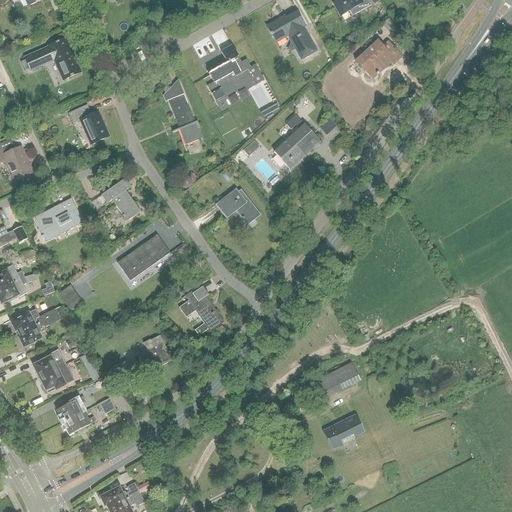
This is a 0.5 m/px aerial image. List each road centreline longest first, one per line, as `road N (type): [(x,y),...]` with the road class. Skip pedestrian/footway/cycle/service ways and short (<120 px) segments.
road 1 (secondary): [(39,509),(163,430),(235,365),(510,0)]
road 2 (residential): [(261,304),(450,44)]
road 3 (track): [(191,511),(258,479),(292,423),(369,386)]
road 4 (residential): [(261,304),(201,248),(136,155)]
road 5 (residential): [(130,427),(201,375),(261,304)]
road 6 (residential): [(114,90),(262,0)]
road 7 (residential): [(0,68),(53,185)]
